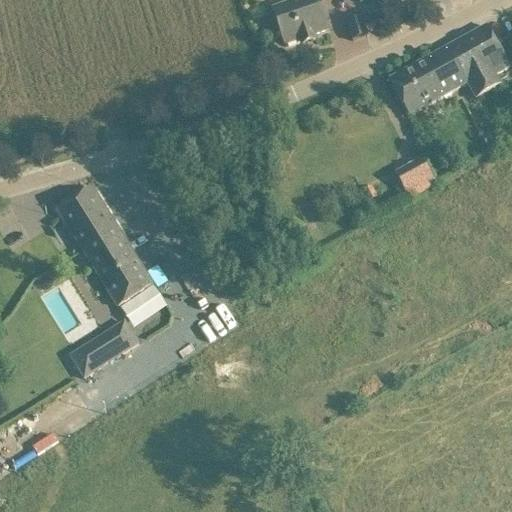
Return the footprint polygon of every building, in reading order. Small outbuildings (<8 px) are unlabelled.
[(303,45),(315,40),(314,36),(328,31),(317,0),(303,0),(273,10),(286,46),(301,40),(303,45)] [(367,37),(362,19),(348,23),(353,42),(367,37)] [(496,44),(488,29),(486,27),(447,49),(468,84),(476,99),(502,85),(497,75),(508,68),(496,44)] [(409,117),(468,84),(447,49),(390,80),(399,98),(409,117)] [(488,150),(500,143),(494,132),(482,139),(488,150)] [(424,158),(396,174),(408,196),(437,180),(424,158)] [(153,285),(103,206),(92,189),(58,210),(68,227),(119,308),(153,285)] [(142,201),(156,221),(170,212),(156,192),(142,201)] [(85,381),(108,366),(140,345),(125,321),(69,357),(85,381)]
